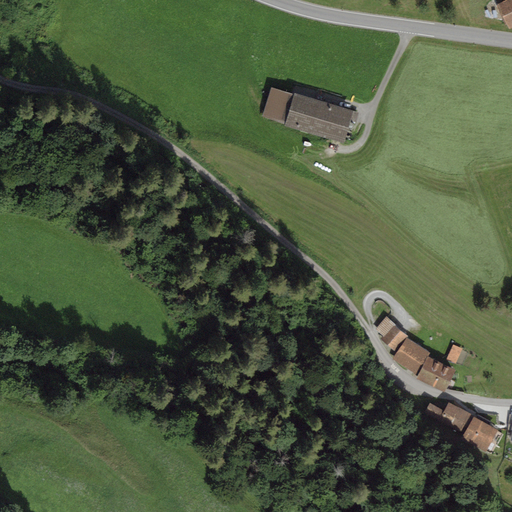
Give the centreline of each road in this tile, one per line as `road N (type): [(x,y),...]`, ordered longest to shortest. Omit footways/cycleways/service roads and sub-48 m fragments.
road 1 (track): [(465,511),(373,476),(298,422),(186,374),(0,361)]
road 2 (track): [(369,335),(174,144),(0,74)]
road 3 (tertiary): [(511,41),(333,17),(273,0)]
road 4 (unclassified): [(369,335),(412,382),(511,404)]
road 5 (track): [(409,26),(365,139),(342,151)]
